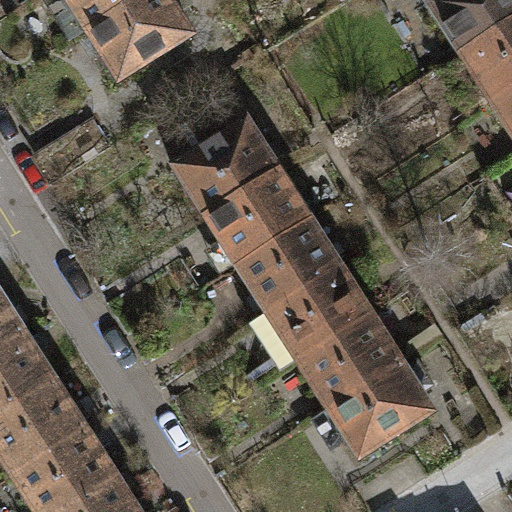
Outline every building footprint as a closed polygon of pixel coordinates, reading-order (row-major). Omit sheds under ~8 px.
[(62,0),(86,36),(143,0),(62,0)] [(143,0),(86,36),(118,85),(193,38),(168,0),(143,0)] [(511,0),(431,0),(427,3),(460,55),(511,21),(511,0)] [(511,21),(460,55),(492,105),(511,92),(511,21)] [(511,92),(492,105),(511,137),(511,92)] [(57,177),(109,144),(92,116),(39,150),(57,177)] [(169,165),(200,214),(275,167),(244,117),(169,165)] [(200,214),(232,264),(307,216),(275,167),(200,214)] [(232,264),(263,313),(338,265),(307,216),(232,264)] [(263,313),(295,362),(370,314),(338,265),(263,313)] [(0,342),(23,328),(0,291),(0,342)] [(295,362),(326,411),(401,364),(370,314),(295,362)] [(0,342),(0,412),(55,377),(23,328),(0,342)] [(326,411),(358,460),(433,413),(401,364),(326,411)] [(0,412),(0,456),(11,474),(86,426),(55,377),(0,412)] [(11,474),(35,511),(60,511),(118,476),(86,426),(11,474)] [(60,511),(141,511),(118,476),(60,511)]
